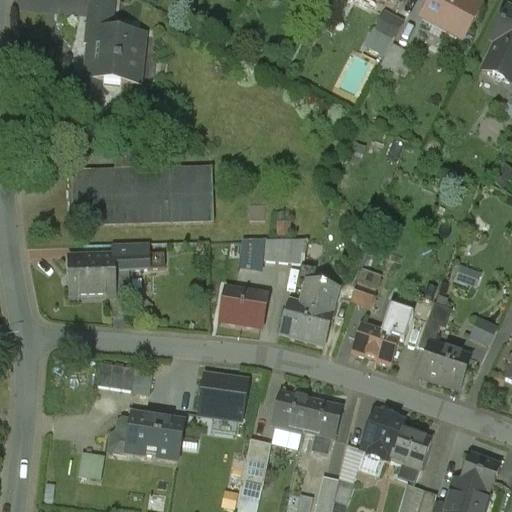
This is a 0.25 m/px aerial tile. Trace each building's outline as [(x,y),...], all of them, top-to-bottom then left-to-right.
[(114,0),(89,0),(87,18),(112,23),(114,0)] [(479,12),(458,0),(433,0),(421,23),(461,45),(479,12)] [(511,11),(507,9),(491,43),(495,45),(482,73),(511,87),(511,11)] [(403,26),(383,15),(374,33),(393,43),(403,26)] [(95,49),(91,77),(86,76),(82,111),(80,111),(80,113),(98,115),(101,86),(140,90),(146,37),(111,33),(112,23),(87,18),(84,47),(95,49)] [(393,43),(374,33),(365,48),(385,59),(391,47),(393,43)] [(415,59),(391,47),(385,59),(381,67),(405,79),(415,59)] [(492,179),(502,189),(511,178),(511,171),(506,166),(492,179)] [(211,172),(68,175),(70,230),(213,226),(211,172)] [(305,244),(265,245),(263,264),(303,268),(305,244)] [(147,248),(113,248),(113,259),(114,260),(114,275),(117,275),(143,274),(143,273),(164,272),(163,259),(147,259),(147,248)] [(113,259),(68,261),(69,302),(111,301),(115,301),(115,300),(114,275),(114,260),(113,259)] [(459,266),(454,280),(476,288),(481,273),(459,266)] [(129,300),(128,279),(119,279),(118,279),(117,277),(117,275),(114,275),(115,300),(124,300),(129,300)] [(379,284),(360,277),(356,288),(375,296),(379,284)] [(375,296),(356,288),(350,304),(370,311),(375,296)] [(320,294),(308,290),(303,309),(290,305),(281,339),(322,350),(337,295),(321,291),(320,294)] [(246,296),(226,293),(220,326),(260,333),(266,300),(261,299),(262,294),(247,291),(246,296)] [(124,300),(115,300),(115,301),(111,301),(111,321),(125,321),(124,300)] [(149,312),(138,305),(129,318),(140,325),(149,312)] [(413,318),(389,310),(381,336),(399,342),(399,343),(403,345),(413,318)] [(468,339),(489,347),(497,327),(476,319),(468,339)] [(440,326),(427,321),(425,329),(417,351),(427,354),(430,348),(432,348),(440,326)] [(381,336),(361,329),(352,358),(390,370),(399,343),(399,342),(381,336)] [(432,348),(430,348),(427,354),(419,381),(458,394),(469,361),(432,348)] [(136,373),(101,368),(97,391),(132,396),(136,373)] [(246,384),(204,377),(198,419),(240,426),(246,384)] [(310,404),(280,397),(273,429),(302,436),(310,404)] [(340,411),(310,404),(302,436),(303,436),(315,439),(311,455),(327,459),(331,443),(332,443),(340,411)] [(404,425),(375,415),(361,454),(390,465),(401,433),(404,425)] [(183,427),(131,419),(129,428),(124,427),(120,430),(119,438),(115,438),(111,441),(109,452),(112,457),(126,459),(126,457),(178,464),(183,427)] [(430,444),(401,433),(390,465),(419,475),(430,444)] [(270,449),(250,444),(241,487),(262,492),(270,449)] [(100,480),(104,457),(82,454),(78,476),(100,480)] [(500,470),(469,458),(459,486),(458,488),(488,499),(489,499),(500,470)] [(331,511),(338,484),(322,481),(315,511),(331,511)] [(394,481),(385,511),(397,511),(406,484),(394,481)] [(458,488),(459,486),(453,484),(446,509),(445,511),(484,511),(488,499),(458,488)] [(436,499),(406,490),(399,511),(432,511),(434,505),(436,499)] [(310,511),(313,502),(300,499),(296,511),(310,511)]
